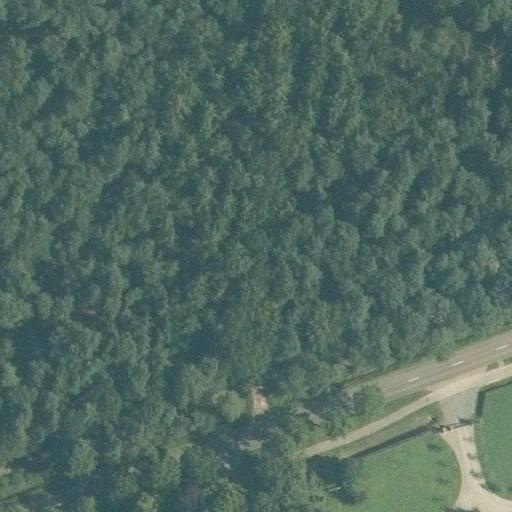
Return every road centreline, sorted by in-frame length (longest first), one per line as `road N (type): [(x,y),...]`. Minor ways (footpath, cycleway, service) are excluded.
road 1 (tertiary): [(511,346),(27,511)]
road 2 (track): [(291,0),(289,148),(255,385)]
